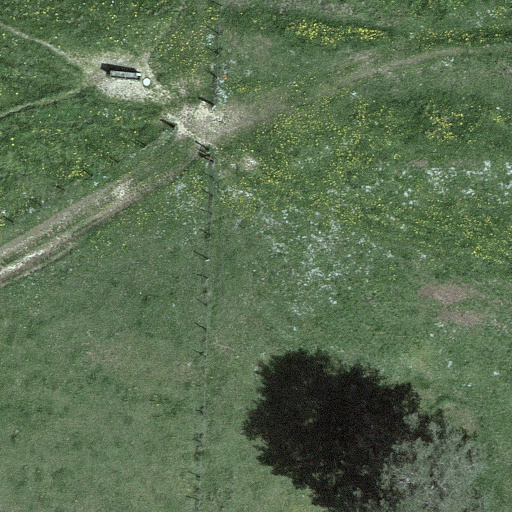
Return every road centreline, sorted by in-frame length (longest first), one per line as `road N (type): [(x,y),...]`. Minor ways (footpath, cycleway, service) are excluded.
road 1 (track): [(511,47),(214,127),(0,270)]
road 2 (track): [(0,3),(214,127)]
